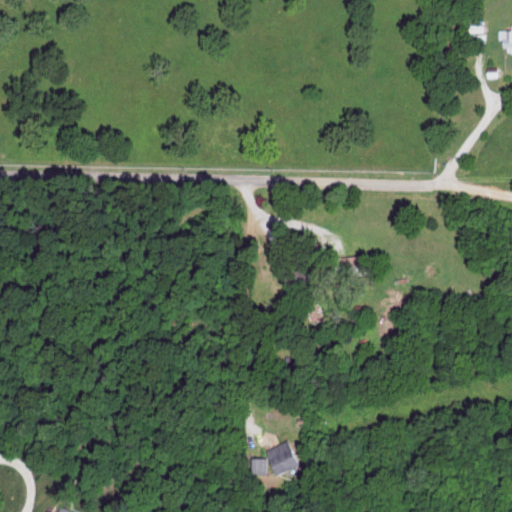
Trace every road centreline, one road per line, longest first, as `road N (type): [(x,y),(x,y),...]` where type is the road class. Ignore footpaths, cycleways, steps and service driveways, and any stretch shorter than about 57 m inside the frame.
road 1 (residential): [(511,100),(437,181),(0,176)]
road 2 (residential): [(255,181),(247,407)]
